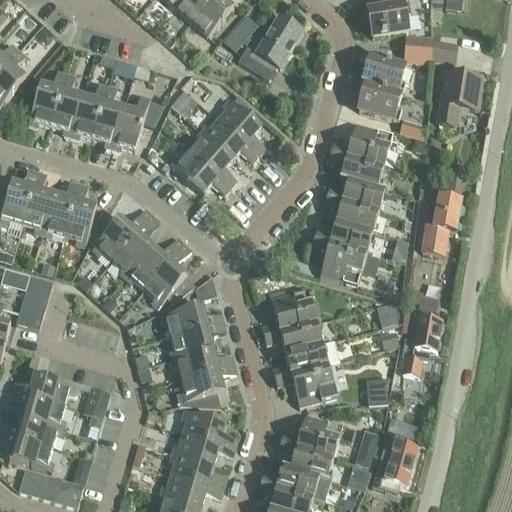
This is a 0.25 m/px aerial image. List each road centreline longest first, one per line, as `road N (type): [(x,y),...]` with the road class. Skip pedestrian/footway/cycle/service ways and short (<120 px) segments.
road 1 (unclassified): [(425,511),(462,369),(511,61)]
road 2 (residential): [(242,268),(251,241),(307,179),(342,62),(339,30),(304,0)]
road 3 (residential): [(108,511),(136,417),(126,373),(48,350),(62,295)]
road 4 (residential): [(242,268),(216,256),(132,185),(0,145)]
road 5 (residential): [(240,511),(266,414),(232,298),(242,268)]
